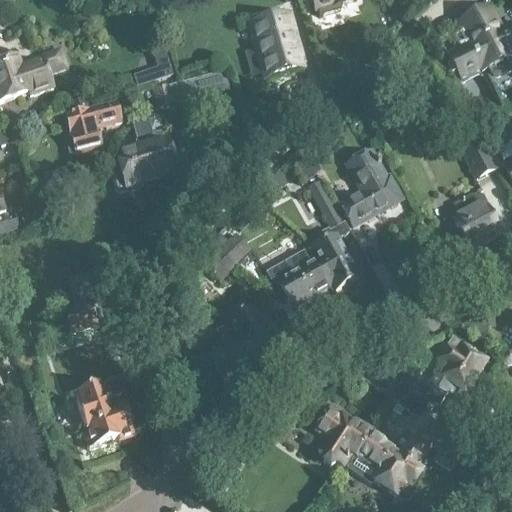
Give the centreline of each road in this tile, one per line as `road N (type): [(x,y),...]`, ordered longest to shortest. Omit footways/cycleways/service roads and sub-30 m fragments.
road 1 (track): [(158,384),(167,268),(185,237),(450,0)]
road 2 (residential): [(165,484),(222,436),(370,355),(511,297)]
road 3 (residential): [(53,511),(0,313)]
